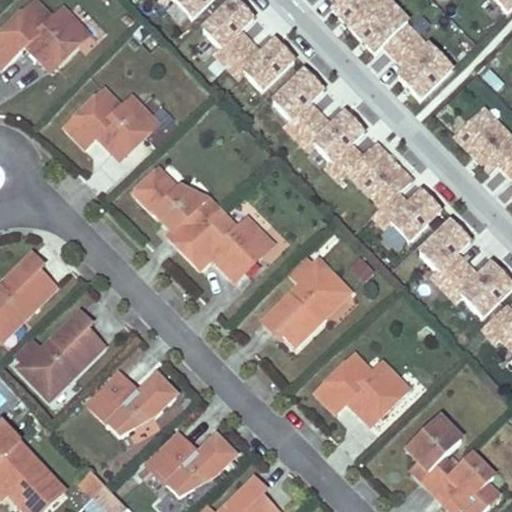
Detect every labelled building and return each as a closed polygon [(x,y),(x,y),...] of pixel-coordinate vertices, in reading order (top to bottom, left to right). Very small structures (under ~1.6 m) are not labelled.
[(168,0),(183,14),(197,0),(168,0)] [(246,15),(231,0),(223,0),(195,27),(214,46),(232,28),(246,15)] [(337,0),(340,3),(332,12),(354,34),(385,3),(381,0),(337,0)] [(511,18),(511,0),(486,0),(508,22),(511,18)] [(83,31),(64,11),(53,21),(36,3),(0,38),(0,70),(2,73),(26,49),(45,68),(50,62),(56,68),(83,42),(83,31)] [(354,34),(375,56),(384,48),(396,60),(416,40),(404,28),(407,26),(385,3),(354,34)] [(243,40),(232,28),(214,46),(208,51),(220,63),(243,40)] [(287,58),(269,39),(255,52),(237,70),(255,89),(287,58)] [(237,70),(255,52),(243,40),(220,63),(232,75),(237,70)] [(399,80),(421,103),(452,73),(430,50),(428,52),(416,40),(396,60),(407,72),(399,80)] [(56,68),(50,62),(45,68),(51,73),(56,68)] [(317,88),(299,70),(267,101),(285,120),(304,102),(317,88)] [(105,93),(67,131),(86,151),(98,140),(114,157),(120,152),(125,157),(153,131),(152,120),(139,106),(128,106),(123,110),(105,93)] [(280,125),(292,137),(315,114),(304,102),(285,120),(280,125)] [(511,140),(481,110),(453,137),(490,174),(499,165),(511,152),(511,140)] [(359,131),(341,112),(327,126),(309,144),(327,162),(345,144),(359,131)] [(315,114),(292,137),(303,149),(309,144),(327,126),(315,114)] [(343,171),(358,157),(345,144),(327,162),(322,167),(334,180),(343,171)] [(358,157),(343,171),(379,208),(394,194),(407,181),(371,144),(358,157)] [(125,157),(120,152),(114,157),(120,163),(125,157)] [(511,152),(499,165),(511,177),(511,175),(511,152)] [(161,187),(167,181),(158,173),(152,179),(161,187)] [(181,252),(218,215),(205,202),(181,191),(178,193),(167,181),(161,187),(152,179),(134,196),(173,234),(168,239),(181,252)] [(437,212),(419,193),(405,206),(387,224),(405,243),(424,225),(437,212)] [(379,208),(370,217),(382,229),(387,224),(405,206),(394,194),(379,208)] [(237,231),(220,213),(218,215),(181,252),(201,272),(212,261),(229,278),(235,273),(240,278),(267,252),(267,240),(253,227),(242,227),(237,231)] [(467,242),(449,224),(435,237),(417,255),(435,274),(431,277),(437,283),(460,262),(454,256),(467,242)] [(417,255),(435,237),(424,225),(405,243),(400,247),(412,260),(417,255)] [(0,331),(9,323),(21,324),(56,291),(44,279),(41,282),(37,276),(44,269),(32,257),(0,288),(0,331)] [(328,303),(343,288),(319,263),(314,268),(306,260),(290,277),(300,287),(262,325),(274,337),(281,330),(286,335),(284,338),(295,349),(329,316),(328,303)] [(356,260),(346,272),(364,286),(373,274),(356,260)] [(477,280),(460,262),(437,283),(455,302),(459,298),(477,280)] [(480,320),(511,289),(511,288),(491,267),(477,280),(459,298),(480,320)] [(229,278),(235,284),(240,278),(235,273),(229,278)] [(350,295),(343,288),(328,303),(329,316),(350,295)] [(511,313),(507,308),(479,335),(495,353),(502,347),(511,357),(511,313)] [(18,372),(42,396),(57,381),(70,383),(104,350),(92,338),(90,340),(85,335),(92,328),(80,316),(42,353),(32,342),(15,359),(23,367),(18,372)] [(9,323),(0,331),(0,344),(0,345),(21,324),(9,323)] [(356,358),(317,396),(336,417),(348,406),(365,422),(370,417),(376,422),(402,396),(402,385),(389,372),(378,371),(373,376),(356,358)] [(141,399),(120,378),(89,407),(119,438),(153,418),(171,401),(163,393),(166,390),(158,382),(141,399)] [(57,381),(42,396),(49,403),(70,383),(57,381)] [(376,422),(370,417),(365,422),(370,428),(376,422)] [(461,445),(438,421),(406,452),(419,465),(429,475),(421,482),(433,494),(455,474),(443,462),(461,445)] [(46,511),(65,495),(1,428),(0,428),(0,480),(12,493),(7,497),(9,498),(21,511),(46,511)] [(200,460),(179,439),(148,468),(178,499),(213,479),(231,461),(223,454),(226,451),(218,443),(200,460)] [(493,482),(471,458),(455,474),(433,494),(445,507),(452,500),(462,509),(464,511),(487,511),(490,509),(478,498),(487,489),(493,482)] [(412,472),(421,482),(429,475),(419,465),(412,472)] [(91,475),(80,486),(94,501),(106,490),(91,475)] [(0,504),(1,506),(9,498),(7,497),(12,493),(0,480),(0,504)] [(274,511),(267,503),(264,506),(259,501),(266,494),(254,482),(223,511),(208,511),(206,509),(202,511),(274,511)] [(499,501),(487,489),(478,498),(490,509),(499,501)] [(113,511),(121,505),(106,490),(94,501),(105,511),(113,511)] [(459,511),(462,509),(452,500),(445,507),(450,511),(459,511)]
